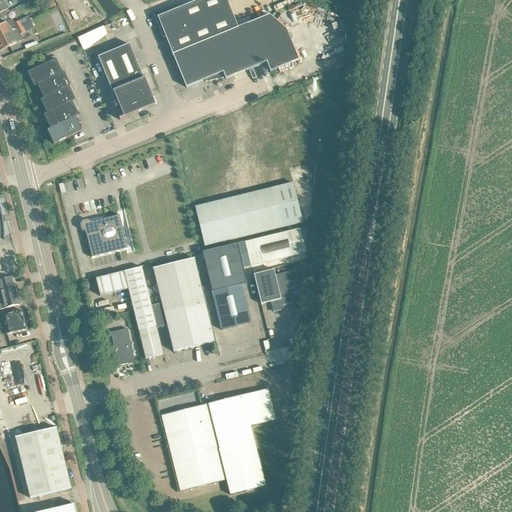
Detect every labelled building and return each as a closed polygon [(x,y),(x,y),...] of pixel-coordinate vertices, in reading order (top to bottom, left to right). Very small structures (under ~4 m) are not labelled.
[(172,7),(154,14),(163,38),(166,37),(173,55),(239,28),(227,0),(200,0),(173,11),(172,7)] [(0,23),(1,23),(10,19),(7,13),(0,16),(0,23)] [(270,15),(239,28),(173,55),(186,88),(205,80),(205,82),(225,78),(226,79),(267,63),(270,72),(271,72),(299,60),(287,30),(270,15)] [(0,26),(0,39),(29,25),(32,24),(29,17),(20,21),(15,24),(13,20),(7,23),(0,26)] [(29,25),(0,39),(0,50),(0,51),(23,40),(21,35),(34,28),(32,24),(29,25)] [(130,44),(98,58),(113,93),(114,92),(125,118),(139,112),(137,108),(150,103),(147,95),(151,94),(145,79),(144,79),(130,44)] [(34,87),(38,85),(62,73),(56,60),(28,73),(34,87)] [(38,85),(44,99),(69,87),(71,86),(64,72),(62,73),(38,85)] [(41,100),(47,114),(72,102),(76,100),(69,87),(44,99),(41,100)] [(44,116),(51,129),(76,117),(79,116),(72,102),(47,114),(44,116)] [(76,117),(51,129),(47,131),(54,144),(82,131),(76,117)] [(273,188),(282,228),(303,223),(293,183),(273,188)] [(120,216),(101,220),(91,223),(93,227),(90,231),(86,232),(92,258),(128,249),(120,216)] [(300,229),(245,243),(245,245),(251,267),(306,253),(300,229)] [(238,244),(203,253),(222,330),(251,323),(242,285),(247,284),(243,268),(251,267),(245,245),(238,246),(238,244)] [(215,342),(194,259),(184,262),(183,257),(178,259),(179,263),(153,269),(162,304),(152,307),(157,328),(167,326),(174,352),(215,342)] [(142,268),(106,277),(96,279),(100,296),(129,289),(146,360),(163,355),(157,328),(142,268)] [(254,275),(261,305),(271,302),(273,312),(283,309),(282,305),(292,303),(290,293),(299,291),(295,271),(275,276),(274,270),(254,275)] [(11,277),(0,279),(0,294),(1,301),(0,301),(0,310),(10,308),(20,305),(17,294),(18,292),(18,289),(16,287),(13,287),(14,287),(11,277)] [(3,315),(7,335),(15,333),(26,330),(22,311),(3,315)] [(127,329),(111,333),(119,366),(135,362),(127,329)] [(290,348),(282,350),(285,365),(294,363),(290,348)] [(269,389),(208,404),(208,405),(227,481),(230,496),(265,487),(251,427),(276,420),(269,389)] [(208,405),(161,415),(181,491),(227,481),(208,405)] [(56,428),(47,430),(16,438),(30,499),(71,489),(56,428)]
